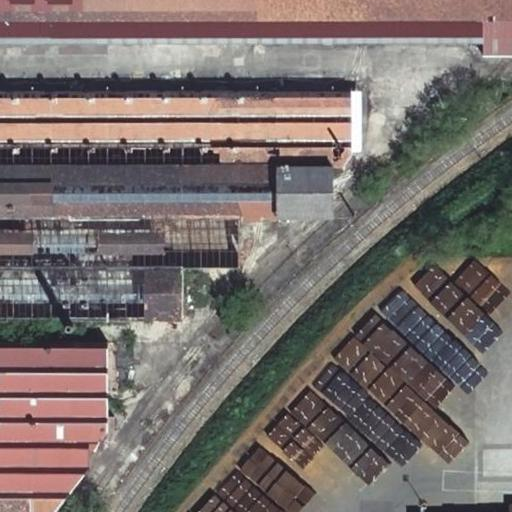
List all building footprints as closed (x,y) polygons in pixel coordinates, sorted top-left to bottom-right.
[(511,0),(0,0),(0,41),(485,43),(485,18),(511,17),(511,0)] [(0,317),(184,318),(184,269),(240,269),(241,219),(277,219),(277,168),(334,166),(344,166),(351,155),(351,91),(0,90),(0,317)] [(317,219),(335,203),(334,166),(277,168),(277,219),(317,219)] [(67,326),(67,328),(68,329),(69,331),(71,332),(73,332),(75,332),(77,331),(79,330),(79,327),(79,325),(78,323),(74,321),(69,322),(68,324),(67,326)] [(238,341),(246,332),(240,327),(232,336),(238,341)] [(136,343),(111,343),(108,343),(0,342),(0,441),(101,443),(110,430),(110,396),(136,395),(136,343)] [(127,441),(110,430),(101,443),(96,451),(112,462),(127,441)] [(101,443),(0,441),(0,491),(67,492),(96,451),(101,443)] [(120,467),(135,446),(127,441),(112,462),(120,467)] [(54,511),(67,492),(0,491),(0,511),(54,511)]
